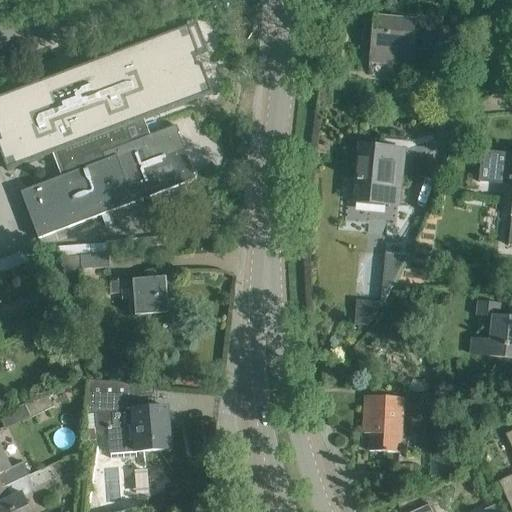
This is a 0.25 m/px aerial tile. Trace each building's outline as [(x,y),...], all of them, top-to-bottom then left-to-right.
[(417,20),(374,16),(369,76),(370,76),(371,62),(411,65),(410,80),(411,80),(417,20)] [(428,41),(427,46),(439,47),(439,51),(440,51),(442,28),(443,18),(430,17),(428,41)] [(0,99),(0,135),(2,141),(0,141),(0,149),(7,168),(9,172),(13,170),(23,166),(23,167),(54,155),(58,153),(66,176),(61,178),(21,193),(39,240),(102,216),(111,213),(132,204),(135,203),(134,198),(148,193),(150,198),(185,184),(183,179),(195,175),(195,174),(194,174),(179,134),(180,134),(178,127),(177,126),(149,137),(142,139),(130,144),(124,128),(143,121),(168,112),(214,94),(203,65),(198,67),(195,59),(209,54),(198,25),(184,30),(74,71),(62,76),(0,99)] [(384,148),(362,146),(358,182),(363,182),(361,203),(390,205),(392,187),(400,188),(403,150),(394,150),(394,148),(384,146),(384,148)] [(483,151),(479,181),(511,184),(511,218),(509,246),(511,246),(511,154),(489,152),(490,150),(485,150),(485,151),(483,151)] [(111,268),(110,255),(109,254),(62,258),(63,273),(82,271),(82,270),(111,268)] [(136,317),(149,316),(169,314),(167,278),(157,279),(157,271),(145,272),(146,278),(133,279),(134,281),(111,283),(112,295),(122,294),(123,292),(134,291),(135,304),(131,304),(132,316),(136,316),(136,317)] [(357,301),(355,326),(368,327),(385,304),(357,301)] [(501,305),(482,303),(478,302),(476,316),(494,318),(492,341),(471,339),(470,355),(511,359),(511,319),(500,318),(501,305)] [(90,381),(87,416),(87,415),(107,414),(109,429),(111,455),(112,460),(137,458),(137,453),(172,450),(172,449),(171,449),(169,429),(170,429),(169,408),(116,413),(115,400),(130,398),(129,386),(132,386),(132,384),(90,381)] [(47,395),(26,405),(31,418),(32,419),(53,408),(47,395)] [(404,399),(386,398),(366,396),(363,434),(371,434),(370,452),(401,454),(404,399)] [(511,481),(503,486),(511,505),(511,507),(511,433),(510,434),(511,438),(511,481)] [(24,463),(12,469),(0,442),(0,489),(30,475),(24,463)] [(399,465),(398,473),(400,473),(399,485),(419,486),(420,474),(418,474),(418,466),(399,465)] [(13,498),(8,486),(30,476),(30,475),(0,489),(0,511),(31,511),(24,494),(13,498)] [(165,491),(153,494),(156,502),(167,498),(165,491)]
